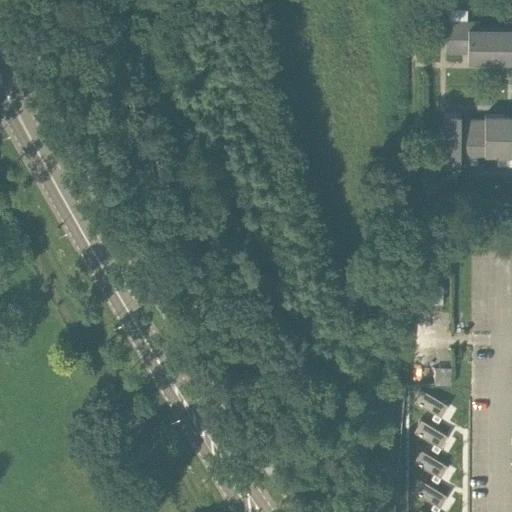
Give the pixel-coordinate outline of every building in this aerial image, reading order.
[(504,28),(479,28),(479,21),(446,21),(446,52),(468,52),(468,61),(511,61),(511,21),(504,22),(504,28)] [(485,119),(461,119),(460,113),(445,113),(445,130),(443,130),(443,149),(445,149),(445,166),(460,166),(460,164),(470,165),(470,149),(485,149),(485,154),(511,154),(511,114),(485,115),(485,119)] [(253,276),(261,270),(255,262),(247,268),(253,276)] [(421,390),(414,401),(434,414),(440,417),(447,405),(421,390)] [(440,417),(434,414),(431,418),(437,422),(438,421),(440,417)] [(420,420),(413,432),(434,444),(440,447),(446,436),(420,420)] [(440,447),(434,444),(431,449),(437,452),(440,447)] [(420,449),(413,462),(433,474),(440,477),(447,464),(420,449)] [(437,482),(440,477),(433,474),(431,479),(437,482)] [(446,494),(421,480),(413,492),(433,504),(439,508),(446,494)]
